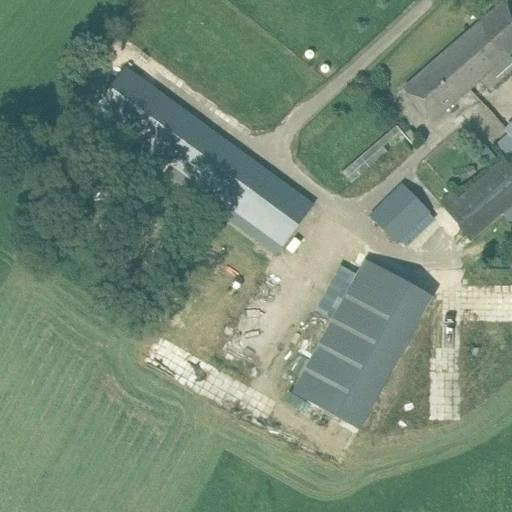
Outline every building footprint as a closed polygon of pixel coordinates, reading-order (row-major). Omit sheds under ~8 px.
[(500,62),(511,51),(511,12),(503,2),(402,90),(428,124),(500,62)] [(312,206),(123,68),(94,108),(283,246),(312,206)] [(493,145),(511,166),(511,122),(503,130),(505,134),(493,145)] [(380,138),(343,172),(353,183),(390,149),(380,138)] [(509,222),(511,219),(511,171),(502,160),(443,210),(470,241),(502,214),(509,222)] [(401,186),(370,216),(396,243),(427,213),(401,186)] [(364,259),(290,391),(357,428),(431,296),(364,259)]
